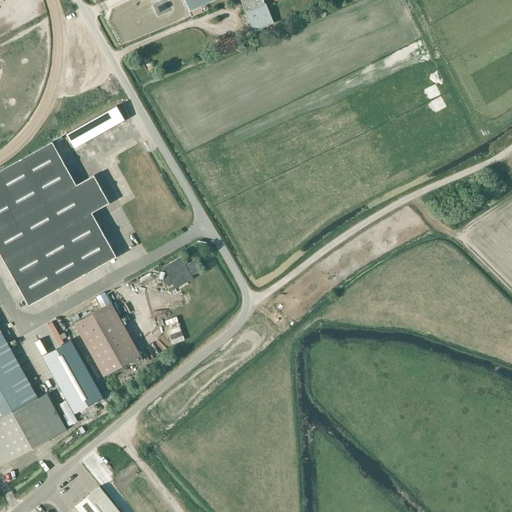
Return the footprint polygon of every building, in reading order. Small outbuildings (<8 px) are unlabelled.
[(184,0),(190,11),(214,0),(184,0)] [(240,0),(254,31),(257,37),(265,34),(262,28),(274,23),(265,1),(265,0),(240,0)] [(221,56),(238,49),(233,37),(216,45),(221,56)] [(66,134),(74,148),(125,119),(117,105),(66,134)] [(52,141),(0,170),(0,253),(29,305),(116,256),(92,212),(109,202),(94,175),(77,185),(52,141)] [(186,265),(181,257),(164,266),(169,276),(165,278),(168,284),(172,282),(175,288),(193,278),(191,276),(200,271),(194,260),(186,265)] [(135,362),(143,358),(111,303),(75,323),(104,376),(133,358),(135,362)] [(0,445),(8,461),(58,433),(0,329),(0,445)] [(70,340),(42,355),(75,413),(102,397),(103,397),(71,339),(70,340)] [(148,479),(148,480),(145,482),(144,482),(135,490),(145,502),(168,484),(158,472),(148,479)] [(79,511),(120,511),(100,486),(75,506),(79,511)]
